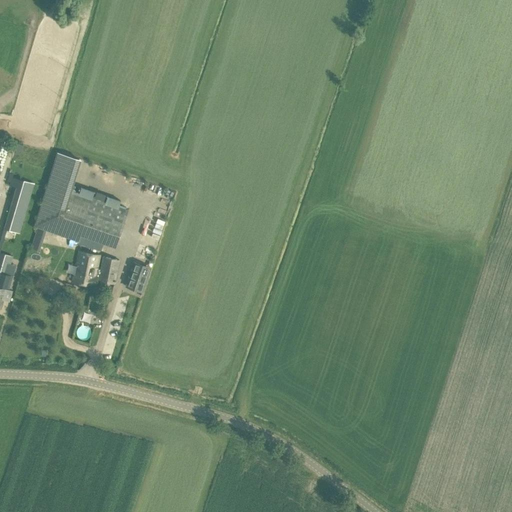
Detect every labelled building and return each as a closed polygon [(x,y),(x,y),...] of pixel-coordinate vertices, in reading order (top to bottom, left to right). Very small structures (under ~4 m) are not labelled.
[(69,189),(79,158),(57,151),(33,225),(38,226),(46,229),(77,240),(79,234),(113,246),(127,210),(93,197),(69,189)] [(16,187),(4,228),(7,229),(20,232),(30,199),(34,183),(12,177),(10,181),(9,185),(16,187)] [(145,243),(151,244),(160,216),(154,214),(145,243)] [(38,226),(31,247),(39,250),(46,229),(38,226)] [(98,286),(99,280),(101,270),(100,270),(100,269),(97,268),(100,255),(79,250),(72,281),(90,285),(98,286)] [(0,308),(3,299),(9,301),(12,291),(8,290),(13,276),(7,274),(10,264),(13,256),(0,252),(0,308)] [(114,284),(120,260),(103,256),(100,269),(100,270),(101,270),(99,280),(114,284)] [(124,285),(140,291),(148,269),(132,263),(124,285)]
